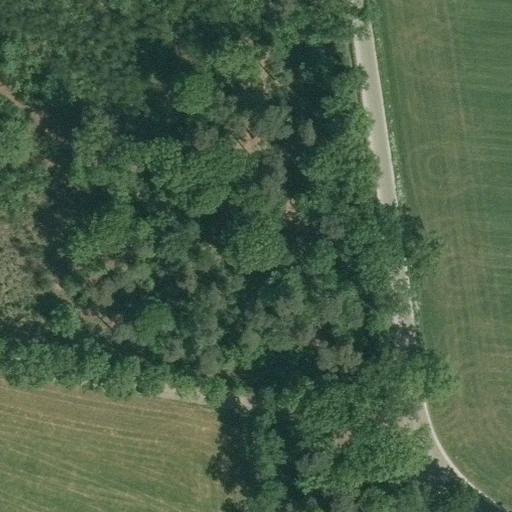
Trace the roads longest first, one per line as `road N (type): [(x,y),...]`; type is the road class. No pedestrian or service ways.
road 1 (unclassified): [(417,460),(352,0)]
road 2 (track): [(339,424),(81,378),(0,355)]
